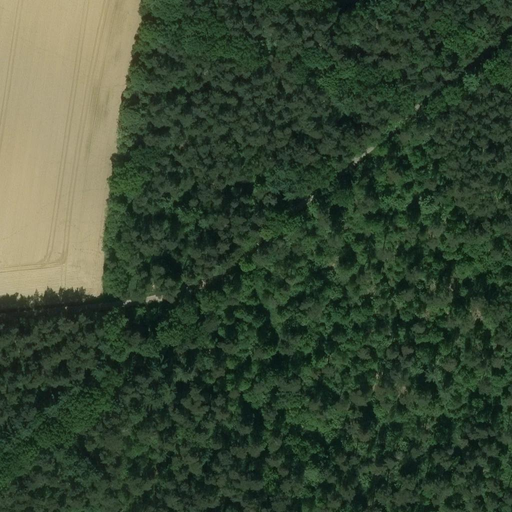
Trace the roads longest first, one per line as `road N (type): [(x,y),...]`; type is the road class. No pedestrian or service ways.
road 1 (unclassified): [(0,316),(187,291),(511,39)]
road 2 (track): [(0,464),(110,374),(187,291)]
